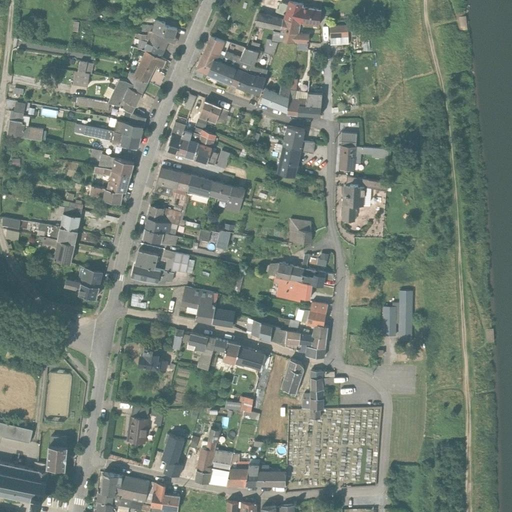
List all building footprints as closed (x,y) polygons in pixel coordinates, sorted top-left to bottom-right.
[(277,13),(282,15),(284,15),(286,6),(287,1),(281,0),(280,0),(281,0),(279,0),(277,13)] [(282,15),(280,28),(278,37),(295,38),(296,39),(297,39),(308,40),(309,31),(299,29),(300,20),(319,23),(321,6),(303,3),(303,1),(298,0),(287,0),(287,1),(286,6),(284,15),(282,15)] [(282,15),(277,13),(258,9),(255,22),(273,26),(280,28),(282,15)] [(151,29),(153,30),(174,36),(174,35),(177,26),(165,23),(165,20),(155,18),(153,23),(151,29)] [(347,21),(329,22),(330,42),(348,41),(347,21)] [(280,28),(273,26),(271,37),(278,38),(278,37),(280,28)] [(151,29),(148,29),(147,33),(136,31),(134,36),(146,38),(146,39),(149,40),(153,30),(151,29)] [(153,30),(149,40),(164,48),(168,39),(175,43),(177,37),(174,35),(174,36),(153,30)] [(214,55),(217,56),(224,39),(211,33),(196,65),(208,71),(214,55)] [(260,45),(261,39),(253,37),(251,44),(260,45)] [(146,48),(161,55),(164,48),(149,40),(146,39),(145,47),(146,48)] [(222,58),(236,64),(240,56),(241,54),(229,50),(233,40),(230,39),(222,58)] [(308,40),(297,39),(297,47),(307,48),(308,40)] [(267,40),(265,48),(273,50),(275,43),(267,40)] [(236,64),(242,67),(247,69),(250,60),(251,56),(255,57),(255,58),(259,48),(245,45),(241,54),(240,56),(236,64)] [(133,72),(138,75),(147,80),(156,62),(162,66),(166,58),(161,55),(146,48),(133,71),(133,72)] [(214,55),(208,71),(230,80),(237,83),(242,67),(236,64),(222,58),(217,56),(214,55)] [(250,60),(247,69),(251,70),(255,57),(251,56),(250,60)] [(76,69),(89,71),(91,71),(93,61),(87,60),(80,58),(79,61),(76,61),(74,69),(75,69),(76,69)] [(242,67),(237,83),(245,87),(260,90),(265,74),(251,71),(251,70),(247,69),(242,67)] [(76,69),(75,69),(73,82),(88,84),(89,71),(76,69)] [(289,94),(289,95),(298,96),(298,93),(307,93),(307,90),(307,89),(296,88),(297,76),(296,76),(297,69),(293,69),(292,75),(290,83),(290,86),(289,94)] [(126,78),(134,82),(138,75),(133,72),(133,71),(129,70),(126,78)] [(134,82),(133,85),(142,90),(147,80),(138,75),(134,82)] [(107,99),(110,100),(120,102),(123,104),(126,98),(122,96),(128,84),(133,85),(134,82),(126,78),(119,76),(107,99)] [(279,90),(289,94),(290,86),(290,83),(281,80),(279,90)] [(122,96),(126,98),(136,103),(142,90),(133,85),(128,84),(122,96)] [(289,94),(279,90),(274,88),(265,84),(260,98),(269,102),(287,109),(289,95),(289,94)] [(189,91),(184,105),(191,108),(196,94),(189,91)] [(289,95),(287,109),(287,110),(298,112),(299,102),(306,103),(307,96),(307,93),(298,93),(298,96),(289,95)] [(110,100),(107,99),(77,95),(76,103),(108,108),(110,100)] [(299,102),(298,112),(320,114),(321,98),(307,96),(306,103),(299,102)] [(126,98),(123,104),(122,105),(126,107),(131,110),(132,110),(136,103),(126,98)] [(216,117),(221,104),(213,101),(205,98),(199,113),(215,120),(216,117)] [(14,109),(23,111),(26,100),(15,99),(14,109)] [(221,104),(216,117),(224,121),(227,115),(228,115),(230,108),(229,108),(229,107),(221,104)] [(25,122),(23,135),(41,137),(42,134),(46,135),(46,129),(43,128),(43,127),(28,124),(30,114),(23,113),(23,111),(11,109),(9,117),(22,119),(22,121),(25,122)] [(129,119),(135,121),(142,123),(145,115),(132,110),(131,110),(129,119)] [(121,126),(122,123),(123,118),(116,116),(115,125),(121,126)] [(22,119),(9,117),(7,132),(23,135),(25,122),(22,121),(22,119)] [(122,123),(134,127),(135,121),(129,119),(123,118),(122,123)] [(172,130),(181,134),(184,126),(186,122),(175,118),(172,130)] [(123,130),(115,128),(86,123),(71,120),(65,119),(63,127),(69,128),(69,127),(78,129),(84,130),(84,132),(94,134),(93,139),(102,141),(103,136),(121,139),(123,130)] [(134,127),(142,130),(142,123),(135,121),(134,127)] [(115,125),(115,128),(123,130),(141,133),(142,130),(134,127),(122,123),(121,126),(115,125)] [(282,141),(301,146),(303,138),(305,127),(286,123),(282,141)] [(192,129),(190,136),(199,139),(201,132),(200,131),(202,126),(195,124),(194,124),(192,129)] [(181,134),(176,151),(185,153),(190,136),(192,129),(184,126),(181,134)] [(199,139),(212,143),(216,132),(202,126),(200,131),(201,132),(199,139)] [(123,130),(121,139),(120,141),(138,144),(141,133),(123,130)] [(181,134),(172,130),(167,148),(176,151),(181,134)] [(340,143),(355,144),(356,131),(341,130),(340,143)] [(190,136),(185,153),(194,156),(199,139),(190,136)] [(301,146),(301,148),(313,151),(315,140),(303,138),(301,146)] [(199,139),(194,156),(207,160),(212,143),(199,139)] [(280,157),(297,161),(298,162),(301,148),(301,146),(282,141),(279,157),(280,157)] [(212,143),(207,160),(215,162),(218,150),(216,149),(217,145),(212,143)] [(355,144),(340,143),(338,166),(354,167),(355,160),(356,144),(355,144)] [(237,148),(236,150),(240,152),(239,153),(244,155),(246,150),(248,146),(243,144),(241,149),(237,148)] [(356,144),(355,160),(360,161),(361,151),(372,152),(378,152),(383,152),(384,146),(356,144)] [(372,152),(371,154),(388,155),(388,147),(384,146),(383,152),(378,152),(372,152)] [(222,147),(217,162),(225,165),(230,150),(222,147)] [(104,165),(112,165),(115,155),(110,153),(101,151),(98,164),(104,165)] [(112,165),(112,166),(130,171),(134,160),(115,155),(112,165)] [(297,161),(280,157),(277,169),(294,174),(297,161)] [(104,165),(98,164),(95,163),(94,171),(103,172),(103,171),(110,172),(112,166),(112,165),(104,165)] [(156,180),(173,184),(177,185),(181,169),(161,163),(156,180)] [(112,166),(110,172),(107,185),(123,188),(126,189),(130,171),(112,166)] [(181,169),(177,185),(187,188),(191,171),(181,169)] [(187,188),(188,188),(193,189),(209,193),(209,191),(213,177),(203,175),(191,171),(187,188)] [(365,183),(364,184),(386,188),(386,187),(386,181),(387,180),(347,174),(345,183),(349,183),(349,181),(358,182),(358,183),(365,183)] [(213,177),(209,191),(228,196),(225,207),(239,210),(245,185),(232,182),(213,177)] [(73,180),(71,189),(81,190),(82,181),(73,180)] [(173,184),(156,180),(154,188),(171,193),(173,184)] [(103,194),(105,185),(91,182),(86,181),(84,181),(83,186),(85,187),(85,186),(90,187),(89,191),(103,194)] [(349,183),(345,183),(343,182),(343,185),(341,185),(341,191),(342,191),(342,202),(342,206),(341,206),(341,213),(342,213),(342,218),(345,218),(345,220),(351,220),(351,218),(355,218),(355,213),(356,213),(357,207),(355,207),(356,202),(364,203),(364,192),(366,192),(366,188),(364,188),(364,184),(365,183),(358,183),(358,182),(349,181),(349,183)] [(173,184),(171,193),(180,196),(178,202),(175,201),(173,207),(182,209),(185,197),(187,192),(188,188),(187,188),(177,185),(173,184)] [(105,185),(103,194),(103,196),(120,199),(123,188),(107,185),(105,185)] [(209,193),(193,189),(191,196),(206,200),(209,193)] [(182,209),(178,221),(186,223),(187,218),(182,216),(184,212),(189,193),(187,192),(185,197),(182,209)] [(65,203),(82,206),(83,202),(81,201),(75,200),(60,197),(59,202),(64,204),(65,203)] [(64,204),(59,202),(58,205),(57,205),(55,211),(62,213),(63,210),(80,213),(82,206),(65,203),(64,204)] [(148,214),(162,217),(165,205),(150,202),(148,214)] [(162,217),(172,220),(178,221),(182,209),(173,207),(165,204),(165,205),(162,217)] [(63,210),(62,213),(60,223),(78,227),(81,213),(80,213),(63,210)] [(162,217),(148,214),(145,224),(142,234),(161,239),(161,238),(164,229),(169,230),(172,220),(162,217)] [(57,236),(60,223),(53,222),(39,220),(20,217),(2,215),(2,223),(19,226),(19,225),(28,226),(28,222),(39,223),(38,227),(45,228),(44,234),(57,236)] [(289,230),(289,238),(311,240),(312,228),(311,227),(311,218),(290,215),(289,230)] [(187,218),(186,223),(200,226),(200,221),(187,218)] [(172,220),(169,230),(175,232),(178,221),(172,220)] [(223,227),(230,229),(233,230),(241,230),(242,225),(235,224),(236,223),(224,221),(224,222),(223,227)] [(60,223),(57,236),(58,236),(75,240),(78,227),(60,223)] [(211,228),(200,226),(198,237),(208,239),(211,228)] [(230,229),(223,227),(219,226),(215,244),(210,243),(209,249),(214,250),(215,244),(217,245),(227,247),(230,229)] [(7,227),(5,236),(18,238),(19,229),(7,227)] [(164,229),(161,238),(175,242),(178,233),(175,232),(169,230),(164,229)] [(57,236),(44,234),(39,233),(39,236),(43,237),(43,241),(56,244),(58,236),(57,236)] [(58,236),(56,244),(54,256),(71,260),(75,240),(58,236)] [(135,260),(154,265),(158,251),(139,246),(135,260)] [(165,267),(174,269),(174,268),(186,269),(189,256),(190,252),(175,249),(164,246),(163,253),(167,255),(165,267)] [(304,264),(303,270),(307,271),(312,272),(311,273),(313,273),(314,270),(325,273),(325,276),(326,276),(332,276),(333,271),(333,270),(326,269),(315,267),(314,267),(307,265),(309,254),(310,254),(311,251),(307,251),(306,251),(304,252),(302,264),(304,264)] [(189,256),(186,269),(191,271),(194,257),(189,256)] [(276,272),(279,259),(270,260),(270,262),(268,261),(266,268),(268,268),(267,270),(268,270),(276,272)] [(279,259),(276,272),(276,273),(289,275),(295,277),(301,278),(303,270),(304,264),(302,264),(292,262),(279,259)] [(154,265),(135,260),(132,274),(133,274),(140,276),(143,277),(158,279),(161,267),(154,265)] [(81,278),(81,279),(98,283),(102,268),(81,263),(78,277),(81,278)] [(161,267),(158,279),(165,280),(166,278),(172,279),(174,269),(165,267),(161,267)] [(239,270),(233,292),(238,294),(244,271),(239,270)] [(276,272),(268,270),(268,274),(274,276),(274,277),(279,279),(276,292),(291,295),(292,287),(293,287),(295,277),(289,275),(276,273),(276,272)] [(303,270),(301,278),(311,279),(311,280),(312,280),(323,283),(325,276),(325,273),(314,270),(313,273),(311,273),(312,272),(307,271),(303,270)] [(81,278),(78,277),(66,274),(64,283),(76,286),(75,291),(78,292),(78,291),(81,279),(81,278)] [(292,287),(291,295),(300,296),(300,294),(310,296),(312,280),(311,280),(311,279),(301,278),(295,277),(293,287),(292,287)] [(78,291),(96,295),(98,283),(81,279),(78,291)] [(213,297),(214,289),(185,283),(181,302),(187,303),(198,305),(196,312),(195,316),(212,319),(215,304),(216,297),(213,297)] [(403,300),(412,300),(413,290),(403,289),(403,300)] [(142,293),(132,291),(131,302),(141,304),(142,293)] [(310,307),(307,319),(306,320),(314,321),(323,322),(326,309),(328,300),(312,298),(310,307)] [(399,304),(398,320),(398,339),(411,339),(412,300),(403,300),(399,300),(399,304)] [(198,305),(187,303),(186,309),(196,312),(198,305)] [(396,320),(396,303),(383,303),(382,333),(396,332),(396,320)] [(215,304),(212,319),(232,323),(232,322),(233,318),(234,308),(215,304)] [(295,316),(299,317),(301,317),(301,315),(299,314),(300,310),(303,311),(304,306),(302,306),(298,306),(295,316)] [(301,315),(301,317),(307,319),(310,307),(304,306),(303,311),(300,310),(299,314),(301,315)] [(259,334),(261,319),(253,317),(248,315),(247,318),(248,318),(246,329),(251,331),(259,334)] [(299,317),(295,316),(290,315),(288,323),(297,325),(299,317)] [(261,319),(259,334),(270,338),(272,322),(261,319)] [(311,342),(311,343),(325,344),(327,323),(323,322),(314,321),(312,331),(311,332),(313,332),(311,342)] [(272,322),(270,338),(278,339),(285,340),(287,327),(280,326),(281,324),(272,322)] [(177,325),(172,345),(179,347),(184,327),(177,325)] [(287,327),(285,340),(299,340),(300,328),(287,327)] [(300,328),(299,340),(299,341),(301,341),(300,347),(299,347),(298,349),(305,351),(306,343),(311,343),(311,342),(313,332),(311,332),(312,331),(300,328)] [(196,341),(195,345),(205,348),(208,333),(191,329),(188,339),(196,341)] [(208,333),(205,348),(212,350),(213,346),(216,335),(208,333)] [(216,335),(213,346),(225,348),(227,338),(216,335)] [(227,338),(225,348),(224,352),(223,356),(235,360),(235,359),(240,342),(240,341),(227,338)] [(240,342),(235,359),(240,360),(260,366),(261,365),(264,352),(265,349),(240,342)] [(159,366),(160,356),(158,356),(159,350),(153,349),(153,344),(144,343),(143,350),(140,350),(138,362),(149,364),(148,365),(159,366)] [(306,343),(305,351),(305,352),(324,354),(325,344),(311,343),(306,343)] [(205,348),(195,345),(193,351),(200,353),(198,360),(196,360),(195,363),(197,363),(208,365),(212,350),(205,348)] [(264,352),(261,365),(263,366),(264,363),(268,364),(271,354),(264,352)] [(160,356),(159,366),(166,367),(168,358),(160,356)] [(282,384),(292,388),(296,389),(304,365),(300,359),(289,356),(284,374),(281,384),(282,384)] [(310,395),(310,405),(320,405),(324,405),(324,395),(324,386),(323,382),(322,375),(322,374),(310,375),(310,386),(310,390),(310,395)] [(292,388),(282,384),(281,387),(287,389),(286,392),(285,392),(281,391),(279,399),(283,400),(291,402),(292,400),(290,399),(292,392),(291,391),(292,388)] [(251,408),(253,395),(245,394),(242,407),(244,407),(251,408)] [(310,395),(303,395),(302,402),(302,405),(310,405),(310,395)] [(132,413),(148,415),(150,405),(133,403),(132,413)] [(152,405),(151,412),(156,413),(155,420),(161,422),(164,407),(152,405)] [(320,405),(310,405),(310,415),(320,415),(320,405)] [(218,408),(215,420),(221,422),(224,410),(218,408)] [(148,415),(132,413),(130,413),(127,438),(145,440),(148,415)] [(0,432),(30,439),(33,426),(21,423),(4,419),(0,418),(0,432)] [(208,436),(216,438),(217,438),(219,427),(210,424),(208,436)] [(168,430),(161,456),(166,457),(163,468),(173,471),(179,473),(180,470),(182,462),(183,461),(177,459),(180,450),(182,443),(184,435),(168,430)] [(50,441),(66,443),(67,434),(51,432),(50,441)] [(193,433),(190,443),(196,445),(199,434),(193,433)] [(198,455),(213,457),(215,446),(216,438),(208,436),(207,440),(206,445),(201,444),(198,455)] [(47,463),(48,463),(66,465),(68,443),(66,443),(50,441),(48,441),(47,461),(47,463)] [(211,468),(209,479),(226,482),(230,464),(230,461),(232,454),(232,449),(215,446),(213,457),(211,468)] [(230,461),(230,464),(248,464),(249,459),(249,458),(238,458),(238,455),(232,454),(230,461)] [(213,457),(198,455),(196,466),(194,477),(209,479),(211,468),(213,457)] [(0,491),(30,498),(29,501),(42,503),(44,493),(43,493),(47,476),(48,468),(47,468),(41,467),(34,465),(0,458),(0,491)] [(41,467),(47,468),(48,463),(47,463),(47,461),(38,459),(35,459),(35,462),(34,465),(41,467)] [(248,464),(245,482),(256,482),(258,467),(259,462),(259,460),(249,459),(248,464)] [(230,464),(226,482),(245,482),(248,464),(230,464)] [(258,467),(256,482),(271,482),(271,467),(269,467),(258,467)] [(271,467),(271,482),(285,482),(286,467),(271,467)] [(101,488),(114,491),(115,491),(116,481),(121,482),(123,472),(104,469),(101,488)] [(116,481),(115,491),(122,492),(122,494),(145,499),(149,478),(123,472),(121,482),(116,481)] [(112,501),(112,502),(117,506),(118,506),(119,502),(129,504),(142,506),(150,508),(151,503),(153,489),(155,479),(149,478),(145,499),(122,494),(122,492),(115,491),(114,491),(112,501)] [(153,489),(151,503),(161,505),(163,494),(164,493),(164,490),(166,481),(155,479),(153,489)] [(98,497),(112,501),(114,491),(101,488),(99,488),(97,497),(98,497)] [(161,505),(163,505),(178,507),(180,492),(164,490),(164,493),(163,494),(161,505)] [(225,511),(236,511),(237,497),(227,496),(225,511)] [(112,511),(113,510),(114,507),(112,507),(112,502),(112,501),(98,497),(95,511),(112,511)] [(255,511),(256,500),(240,498),(240,511),(255,511)] [(116,511),(118,511),(127,511),(129,504),(119,502),(118,506),(117,506),(116,511)] [(276,504),(275,511),(293,511),(294,502),(282,502),(282,504),(276,504)] [(150,508),(149,511),(154,511),(154,509),(162,510),(163,505),(161,505),(151,503),(150,508)] [(275,511),(276,504),(276,503),(262,504),(261,511),(275,511)]
